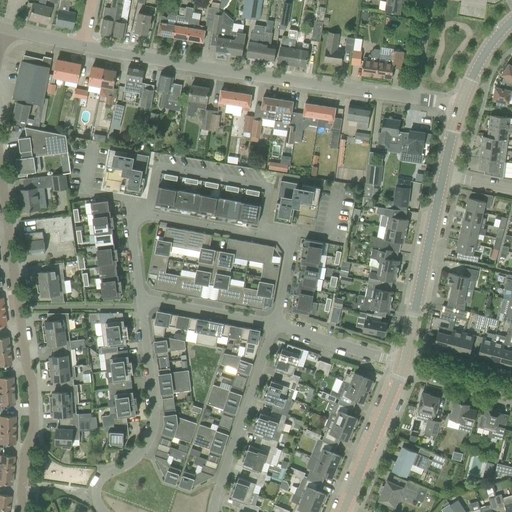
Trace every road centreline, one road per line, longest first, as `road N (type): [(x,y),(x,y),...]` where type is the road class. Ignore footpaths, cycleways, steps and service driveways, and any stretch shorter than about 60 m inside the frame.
road 1 (residential): [(24,511),(30,378),(0,175)]
road 2 (residential): [(141,303),(131,216),(292,244),(277,326)]
road 3 (residential): [(411,98),(85,48)]
road 4 (residential): [(101,511),(96,487),(135,461),(155,419),(141,303)]
road 5 (tertiary): [(405,369),(443,173)]
road 6 (residential): [(277,326),(214,511)]
road 7 (tertiary): [(345,511),(405,369)]
road 8 (residential): [(277,326),(141,303)]
road 9 (residential): [(405,369),(277,326)]
